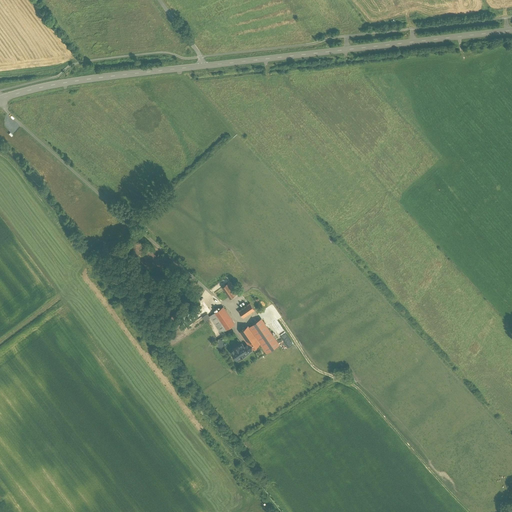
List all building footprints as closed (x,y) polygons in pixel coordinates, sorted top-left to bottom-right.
[(239,296),(230,284),(225,288),(233,300),(239,296)] [(243,319),(256,311),(248,299),(235,308),(243,319)] [(237,325),(225,308),(211,318),(222,335),(237,325)] [(248,344),(252,349),(268,338),(262,330),(267,327),(260,318),(240,331),(248,344)] [(237,359),(252,349),(248,344),(244,346),(242,343),(231,351),(237,359)]
